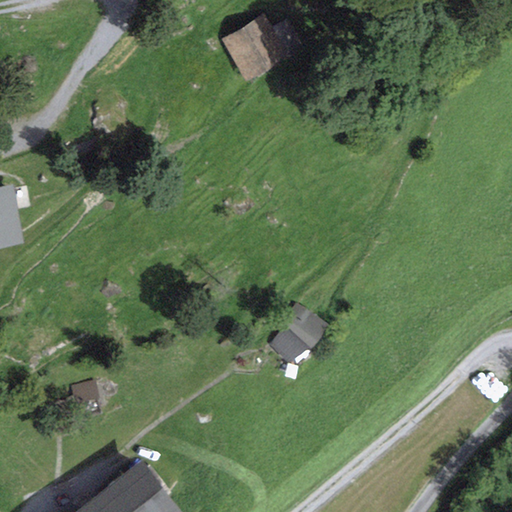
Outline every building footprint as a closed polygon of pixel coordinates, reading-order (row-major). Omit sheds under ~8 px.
[(262,16),(226,37),(247,72),(300,40),(288,20),(271,30),(262,16)] [(92,161),(102,157),(93,138),(73,146),(82,165),(92,161)] [(9,187),(0,188),(0,237),(19,234),(9,187)] [(295,304),(280,325),(283,327),(302,342),(306,344),(321,323),(295,304)] [(302,342),(283,327),(271,343),(291,357),(302,342)] [(76,403),(100,396),(96,379),(72,385),(76,403)] [(59,431),(73,429),(70,399),(57,400),(59,431)] [(180,511),(145,467),(87,511),(180,511)]
